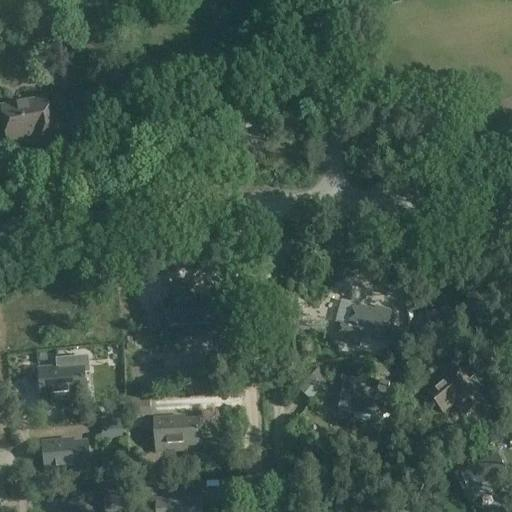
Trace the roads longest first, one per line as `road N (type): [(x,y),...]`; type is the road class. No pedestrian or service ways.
road 1 (track): [(511,232),(287,252),(278,260),(285,511)]
road 2 (unclassified): [(0,243),(192,210),(339,201)]
road 3 (track): [(266,511),(256,206)]
road 4 (unclassified): [(339,201),(332,0)]
road 5 (unclassified): [(339,201),(511,192)]
